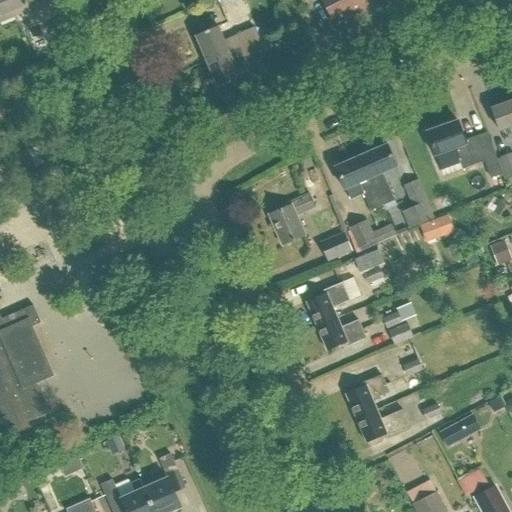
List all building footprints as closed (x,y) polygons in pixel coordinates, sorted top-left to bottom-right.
[(0,0),(0,22),(15,16),(7,0),(0,0)] [(7,0),(15,17),(40,6),(42,11),(54,7),(51,0),(7,0)] [(226,0),(236,19),(256,9),(251,0),(226,0)] [(323,0),(336,23),(362,10),(356,0),(323,0)] [(356,0),(362,10),(379,0),(356,0)] [(68,39),(61,21),(49,25),(56,43),(68,39)] [(196,36),(207,62),(259,40),(254,29),(224,41),(218,26),(196,36)] [(207,62),(218,89),(241,79),(235,65),(264,53),(259,40),(207,62)] [(511,101),(492,108),(500,131),(511,126),(511,101)] [(427,132),(436,156),(440,166),(459,159),(463,169),(486,161),(492,178),(503,174),(488,133),(466,141),(458,121),(427,132)] [(46,162),(38,145),(28,149),(35,167),(46,162)] [(362,156),(383,206),(396,201),(387,182),(401,176),(397,167),(398,167),(388,145),(362,156)] [(511,150),(503,154),(510,176),(511,174),(511,150)] [(359,183),(371,211),(383,206),(362,156),(336,167),(345,189),(359,183)] [(405,186),(414,207),(405,211),(412,228),(434,219),(418,180),(405,186)] [(343,200),(352,222),(367,217),(359,194),(343,200)] [(269,215),(283,246),(305,236),(296,215),(315,207),(310,195),(290,203),(291,206),(269,215)] [(484,208),(499,217),(506,205),(492,196),(484,208)] [(446,216),(418,227),(425,243),(452,232),(446,216)] [(350,227),(359,249),(394,236),(389,224),(371,233),(365,220),(350,227)] [(353,250),(345,232),(322,242),(330,260),(353,250)] [(85,252),(77,234),(67,238),(75,256),(85,252)] [(397,245),(403,262),(416,257),(410,240),(397,245)] [(511,246),(500,251),(504,262),(511,258),(511,246)] [(462,255),(467,266),(479,261),(474,250),(462,255)] [(363,273),(368,284),(384,277),(379,266),(363,273)] [(307,301),(318,326),(337,318),(332,304),(348,297),(342,284),(325,291),(326,293),(307,301)] [(0,438),(1,440),(31,427),(28,422),(50,412),(37,383),(54,376),(47,359),(44,361),(30,327),(41,323),(33,305),(2,319),(0,315),(0,292),(1,292),(0,288),(0,438)] [(383,318),(388,329),(403,322),(397,311),(383,318)] [(318,326),(328,351),(347,343),(348,345),(366,338),(360,324),(343,331),(337,318),(318,326)] [(391,329),(398,344),(416,336),(409,320),(391,329)] [(402,365),(406,375),(421,368),(417,359),(402,365)] [(346,393),(357,418),(376,408),(371,396),(387,389),(382,375),(364,383),(365,385),(346,393)] [(493,412),(503,407),(498,398),(489,403),(493,412)] [(422,410),(427,420),(442,414),(437,403),(422,410)] [(357,418),(368,443),(383,436),(385,440),(411,429),(403,411),(381,420),(376,408),(357,418)] [(459,422),(438,433),(446,448),(467,436),(459,422)] [(59,462),(65,477),(84,468),(77,454),(59,462)] [(144,488),(155,511),(170,511),(181,507),(175,493),(186,488),(171,454),(159,459),(168,478),(144,488)] [(457,481),(465,496),(487,483),(479,469),(457,481)] [(155,511),(144,488),(121,498),(113,479),(101,485),(113,511),(155,511)] [(429,479),(406,491),(413,505),(436,493),(429,479)] [(510,511),(497,486),(475,498),(482,511),(510,511)] [(413,505),(416,511),(446,511),(436,493),(413,505)] [(95,511),(90,499),(67,509),(68,511),(95,511)]
